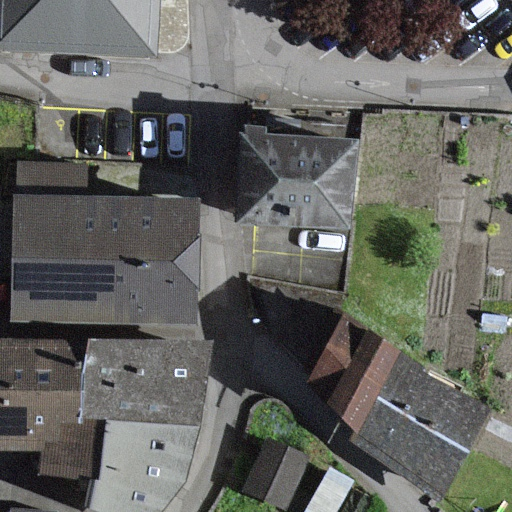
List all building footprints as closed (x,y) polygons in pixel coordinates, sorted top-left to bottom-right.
[(0,0),(0,39),(157,48),(159,0),(0,0)] [(350,226),(355,143),(245,136),(239,219),(350,226)] [(197,202),(17,198),(14,317),(101,319),(194,321),(195,273),(197,202)] [(361,433),(404,361),(349,317),(309,384),(361,433)] [(0,339),(0,448),(45,449),(46,442),(62,442),(62,424),(83,424),(85,341),(0,339)] [(83,424),(108,425),(199,427),(210,344),(85,341),(83,424)] [(442,491),(489,411),(404,361),(361,433),(357,441),(442,491)] [(62,442),(46,442),(45,449),(45,472),(92,473),(92,506),(106,511),(158,511),(187,478),(199,427),(108,425),(83,424),(62,424),(62,442)] [(310,456),(266,437),(243,491),(286,510),(310,456)]
